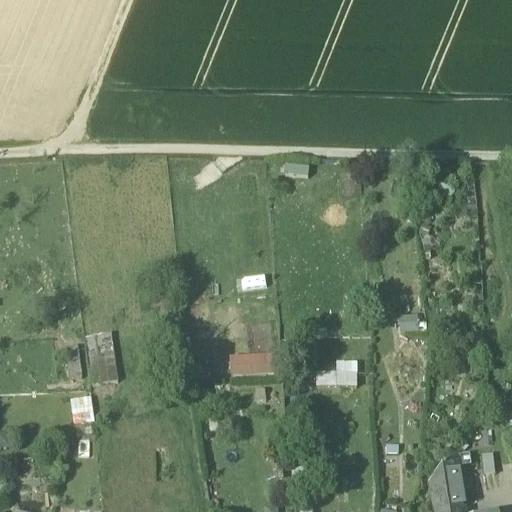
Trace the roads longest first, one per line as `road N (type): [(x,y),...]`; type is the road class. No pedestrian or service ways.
road 1 (track): [(0,161),(511,161)]
road 2 (track): [(61,157),(126,0)]
